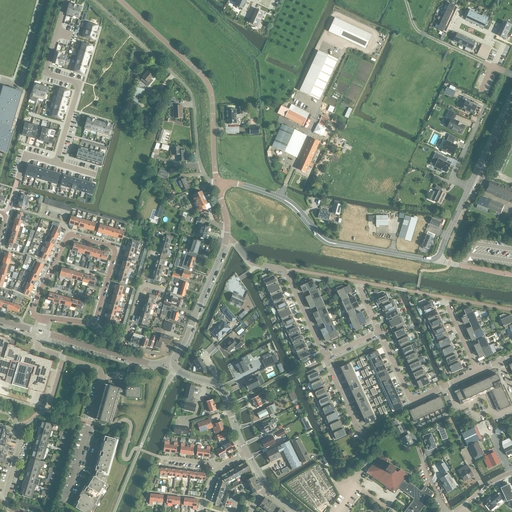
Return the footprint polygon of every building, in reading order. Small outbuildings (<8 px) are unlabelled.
[(238,0),(236,0),(234,5),(242,9),(244,6),(245,4),(245,3),(238,0)] [(449,3),(446,10),(455,14),(458,7),(449,3)] [(70,4),(67,14),(73,16),(76,5),(70,4)] [(76,5),(73,16),(79,18),(82,7),(76,5)] [(255,9),(252,16),(261,20),(264,13),(255,9)] [(470,9),(465,20),(466,20),(465,20),(468,22),(468,21),(471,22),(475,13),(476,13),(476,12),(470,9)] [(446,10),(443,16),(452,20),(455,14),(446,10)] [(475,13),(471,22),(477,25),(481,16),(476,13),(475,13)] [(481,16),(477,25),(478,26),(483,28),(488,18),(482,15),(481,16)] [(252,16),(249,23),(258,27),(261,20),(252,16)] [(443,16),(440,22),(450,26),(452,20),(443,16)] [(371,35),(335,18),(328,32),(365,49),(371,35)] [(503,21),(500,28),(509,32),(511,25),(503,21)] [(86,22),(84,30),(86,30),(96,33),(97,31),(98,26),(86,22)] [(440,22),(437,29),(446,33),(450,26),(440,22)] [(500,28),(496,35),(505,39),(509,32),(500,28)] [(86,30),(84,37),(94,40),(96,35),(96,33),(86,30)] [(457,33),(453,41),(459,44),(463,36),(457,33)] [(463,36),(459,44),(465,47),(469,39),(463,36)] [(469,39),(465,47),(472,50),(475,42),(469,39)] [(80,42),(78,50),(90,53),(91,52),(92,46),(80,42)] [(56,50),(52,63),(58,64),(61,54),(62,52),(56,50)] [(78,50),(76,57),(88,60),(90,55),(90,53),(78,50)] [(337,60),(318,51),(299,91),(319,100),(337,60)] [(61,54),(58,64),(63,66),(64,64),(65,61),(66,58),(66,56),(61,54)] [(76,57),(74,64),(86,67),(87,66),(88,60),(76,57)] [(74,64),(71,71),(84,75),(86,69),(86,67),(74,64)] [(148,72),(143,78),(141,80),(148,86),(153,81),(151,79),(153,76),(148,72)] [(36,84),(32,97),(38,98),(42,86),(36,84)] [(11,130),(23,92),(3,86),(0,96),(0,150),(7,153),(14,131),(11,130)] [(42,86),(38,98),(44,100),(48,88),(42,86)] [(57,87),(55,95),(58,95),(68,98),(69,96),(68,96),(70,91),(57,87)] [(446,87),(444,92),(453,97),(455,91),(446,87)] [(140,104),(144,92),(135,90),(131,102),(140,104)] [(58,95),(56,102),(66,105),(67,100),(68,100),(68,98),(58,95)] [(464,97),(461,103),(464,104),(462,108),(465,110),(465,111),(468,113),(469,112),(473,113),(474,110),(475,110),(476,107),(476,106),(469,103),(470,100),(464,97)] [(54,109),(53,109),(64,112),(65,111),(64,110),(66,105),(56,102),(54,109)] [(170,106),(173,106),(174,118),(182,118),(182,116),(183,116),(183,114),(182,113),(182,106),(176,106),(176,102),(170,103),(170,106)] [(281,105),(277,113),(285,117),(288,110),(289,109),(281,105)] [(289,109),(288,110),(285,117),(303,126),(309,114),(291,105),(289,109)] [(227,124),(236,124),(236,123),(237,123),(237,118),(236,118),(236,115),(242,114),(242,108),(242,107),(237,108),(237,109),(236,109),(226,110),(227,110),(227,120),(226,120),(227,123),(227,124)] [(51,108),(49,116),(62,119),(63,114),(64,112),(53,109),(54,109),(51,108)] [(454,120),(449,118),(452,112),(449,111),(445,118),(450,120),(447,127),(461,134),(465,127),(460,125),(461,123),(457,121),(456,123),(453,121),(454,120)] [(88,118),(84,131),(91,133),(91,130),(94,120),(91,119),(88,118)] [(94,120),(91,130),(97,132),(100,122),(94,120)] [(22,125),(21,128),(23,129),(24,129),(30,131),(30,130),(32,124),(31,124),(25,122),(24,126),(22,125)] [(97,132),(96,134),(103,136),(106,123),(100,122),(97,132)] [(106,123),(103,136),(109,138),(113,125),(110,124),(106,123)] [(32,124),(30,130),(36,132),(37,132),(39,133),(39,131),(40,130),(37,129),(38,126),(31,124),(32,124)] [(318,124),(314,132),(322,136),(326,128),(318,124)] [(306,136),(282,125),(272,146),(296,158),(306,136)] [(21,128),(20,131),(23,132),(22,135),(28,137),(30,131),(24,129),(23,129),(21,128)] [(39,133),(41,134),(48,136),(47,136),(49,130),(43,128),(42,131),(39,131),(39,133)] [(49,130),(47,136),(48,136),(54,137),(54,138),(56,138),(57,135),(55,135),(56,131),(49,129),(49,130)] [(30,131),(28,137),(35,139),(36,135),(38,136),(38,133),(39,133),(37,132),(36,132),(30,130),(30,131)] [(38,136),(40,137),(39,141),(46,143),(46,142),(48,136),(41,134),(39,133),(38,133),(38,136)] [(445,153),(446,151),(454,154),(457,146),(453,144),(456,138),(449,135),(446,141),(445,141),(441,149),(442,149),(441,151),(445,153)] [(48,136),(46,142),(52,144),(53,141),(55,141),(56,138),(54,138),(54,137),(48,136)] [(309,166),(312,167),(313,164),(310,163),(319,142),(311,138),(297,169),(305,173),(309,166)] [(79,147),(76,159),(81,160),(84,149),(79,147)] [(185,151),(179,151),(178,150),(180,150),(180,147),(172,148),(173,155),(177,155),(178,161),(185,161),(185,160),(186,160),(186,158),(186,157),(185,157),(185,151)] [(84,149),(81,160),(86,162),(89,150),(84,149)] [(89,150),(86,162),(91,163),(94,152),(89,150)] [(94,152),(91,163),(96,164),(99,153),(94,152)] [(99,153),(96,164),(101,166),(104,154),(99,153)] [(447,159),(435,153),(432,160),(436,162),(434,167),(437,168),(436,170),(441,172),(442,170),(447,173),(450,165),(445,162),(446,162),(445,161),(446,159),(447,159)] [(28,165),(25,175),(31,177),(34,166),(35,167),(36,165),(33,164),(33,166),(28,165)] [(34,166),(31,177),(36,178),(39,168),(35,167),(34,166)] [(36,178),(35,180),(40,182),(44,169),(45,170),(46,168),(44,167),(43,169),(39,168),(36,178)] [(44,169),(40,182),(46,184),(47,181),(46,181),(49,171),(45,170),(44,169)] [(49,171),(46,181),(47,181),(51,183),(52,183),(55,172),(56,173),(56,171),(54,170),(53,172),(49,171)] [(51,183),(51,185),(56,187),(60,174),(56,173),(55,172),(52,183),(51,183)] [(64,175),(61,186),(60,188),(66,189),(66,187),(69,177),(70,177),(71,175),(69,174),(68,176),(64,175)] [(69,177),(66,187),(71,189),(74,178),(70,177),(69,177)] [(74,178),(71,189),(77,190),(80,180),(81,180),(81,178),(79,177),(78,179),(74,178)] [(189,188),(185,178),(183,179),(182,178),(180,177),(173,180),(176,187),(178,186),(179,188),(180,188),(181,188),(182,192),(189,188)] [(80,180),(77,190),(82,192),(85,181),(81,180),(80,180)] [(85,181),(82,192),(87,193),(90,183),(91,183),(92,181),(89,180),(89,183),(85,181)] [(511,189),(491,182),(487,192),(511,202),(511,189)] [(90,183),(87,193),(92,195),(95,184),(91,183),(90,183)] [(441,204),(446,194),(441,191),(442,188),(436,185),(435,189),(438,190),(433,201),(441,204)] [(194,199),(195,202),(204,198),(201,192),(194,195),(195,198),(194,199)] [(20,194),(19,200),(28,203),(29,200),(26,199),(27,196),(20,194)] [(487,204),(489,199),(481,196),(478,204),(488,208),(489,204),(487,204)] [(207,204),(204,198),(195,202),(196,204),(198,203),(200,207),(197,208),(198,212),(206,208),(204,205),(207,204)] [(504,205),(489,199),(487,204),(489,204),(488,208),(496,211),(500,213),(501,213),(504,205)] [(28,203),(19,200),(17,206),(20,206),(19,208),(24,210),(24,207),(25,204),(27,205),(28,203)] [(335,200),(331,213),(339,215),(342,202),(335,200)] [(330,213),(320,210),(318,218),(328,221),(330,213)] [(21,212),(20,214),(17,213),(15,219),(25,222),(26,216),(27,216),(28,216),(28,215),(21,212)] [(388,225),(388,216),(376,216),(376,226),(388,225)] [(405,216),(398,238),(411,241),(417,219),(405,216)] [(432,218),(429,224),(439,228),(441,222),(432,218)] [(53,225),(50,230),(59,235),(61,229),(58,228),(60,224),(53,222),(52,225),(53,225)] [(23,227),(20,227),(14,225),(12,230),(21,233),(23,227)] [(198,237),(201,237),(200,238),(204,239),(204,238),(206,239),(207,234),(208,231),(208,232),(209,227),(201,225),(198,237)] [(21,233),(12,230),(10,236),(17,238),(20,239),(21,233)] [(56,240),(59,235),(50,230),(49,232),(50,233),(48,236),(56,240)] [(162,240),(161,242),(170,245),(171,240),(173,240),(173,237),(167,235),(166,238),(162,237),(161,240),(162,240)] [(429,250),(435,238),(428,235),(422,246),(429,250)] [(17,238),(10,236),(9,241),(15,243),(18,244),(19,242),(16,241),(17,238)] [(56,240),(48,236),(45,241),(48,242),(54,245),(56,240)] [(197,253),(199,248),(201,242),(193,239),(191,246),(190,245),(189,248),(191,248),(189,253),(192,254),(192,252),(197,253)] [(129,241),(127,246),(137,249),(138,248),(135,247),(136,245),(139,245),(140,243),(132,240),(132,242),(129,241)] [(15,243),(9,241),(7,247),(8,247),(8,249),(16,252),(18,244),(15,243)] [(51,250),(54,245),(48,242),(45,247),(51,250)] [(77,255),(78,252),(80,245),(74,243),(72,251),(76,252),(75,255),(77,255)] [(49,256),(51,250),(45,247),(43,246),(40,251),(43,252),(49,256)] [(168,250),(159,247),(158,250),(159,250),(158,253),(161,254),(161,256),(167,258),(168,255),(167,255),(168,250)] [(46,261),(49,256),(43,252),(40,251),(38,257),(46,261)] [(6,252),(4,258),(11,259),(13,260),(14,258),(11,257),(12,254),(6,252)] [(109,253),(103,252),(101,259),(106,261),(109,253)] [(194,263),(196,258),(191,257),(192,254),(189,253),(187,252),(184,260),(188,262),(194,263)] [(166,261),(167,258),(161,256),(160,259),(157,258),(156,261),(155,260),(154,263),(164,266),(165,261),(166,261)] [(41,271),(44,265),(38,262),(36,265),(34,264),(33,266),(41,271)] [(12,266),(9,265),(3,263),(1,269),(7,271),(10,271),(12,266)] [(41,271),(33,266),(30,271),(39,276),(41,271)] [(66,277),(68,270),(62,268),(59,278),(65,279),(66,277)] [(189,279),(191,273),(180,269),(179,274),(182,274),(182,273),(183,274),(182,277),(189,279)] [(36,281),(39,276),(30,271),(27,277),(36,281)] [(159,281),(161,276),(151,274),(151,277),(151,279),(154,280),(153,283),(160,285),(160,282),(159,281)] [(267,289),(278,284),(276,280),(275,280),(273,276),(269,278),(268,275),(266,275),(262,276),(264,280),(263,280),(266,286),(267,286),(268,288),(266,288),(267,289)] [(94,285),(96,278),(91,276),(88,284),(88,285),(90,286),(91,284),(94,285)] [(34,286),(36,281),(27,277),(25,282),(34,286)] [(309,290),(310,292),(317,289),(313,281),(312,281),(311,279),(309,279),(304,281),(306,284),(301,287),(303,292),(309,290)] [(186,290),(188,283),(180,281),(179,288),(186,290)] [(31,291),(34,286),(25,282),(22,287),(31,291)] [(278,284),(267,289),(270,294),(272,296),(271,297),(282,292),(280,288),(279,288),(277,284),(278,284)] [(116,285),(115,290),(125,293),(127,288),(116,285)] [(338,297),(340,300),(347,296),(346,294),(351,291),(349,286),(344,288),(342,286),(341,286),(336,288),(338,291),(337,291),(339,296),(338,297)] [(28,297),(31,291),(22,287),(21,290),(24,291),(22,294),(28,297)] [(184,297),(186,290),(179,288),(177,294),(184,297)] [(321,297),(317,289),(310,292),(311,295),(306,297),(308,303),(321,297)] [(282,292),(271,297),(274,302),(275,305),(273,306),(286,300),(284,296),(283,296),(281,293),(282,292)] [(376,303),(378,307),(394,300),(393,300),(389,302),(387,300),(388,299),(385,294),(384,294),(384,292),(381,292),(378,293),(379,297),(376,298),(378,302),(376,303)] [(53,302),(56,294),(50,293),(49,295),(47,294),(46,300),(51,301),(50,304),(53,305),(53,302)] [(145,300),(144,302),(153,304),(154,299),(155,299),(156,296),(150,294),(149,297),(145,296),(144,299),(145,300)] [(230,301),(241,306),(244,299),(233,294),(230,301)] [(181,308),(183,300),(179,299),(179,297),(171,295),(169,300),(171,300),(171,303),(177,304),(176,306),(181,308)] [(348,299),(347,296),(340,300),(343,308),(356,302),(354,297),(348,299)] [(325,305),(321,297),(308,303),(311,309),(316,306),(317,309),(325,305)] [(70,307),(73,299),(67,298),(65,305),(64,308),(66,309),(67,306),(70,307)] [(286,300),(273,306),(277,314),(289,308),(287,304),(286,305),(285,301),(286,300)] [(384,314),(397,308),(394,300),(378,307),(382,306),(384,310),(383,310),(384,314)] [(419,306),(423,315),(436,309),(434,305),(433,305),(431,301),(427,303),(426,300),(423,300),(418,302),(420,306),(419,306)] [(13,311),(15,303),(16,301),(13,301),(12,303),(9,303),(7,309),(13,311)] [(84,303),(78,301),(76,309),(76,308),(75,311),(77,312),(78,309),(82,310),(84,303)] [(359,307),(356,302),(343,308),(347,316),(354,312),(353,310),(359,307)] [(250,304),(246,308),(250,313),(254,308),(250,304)] [(328,314),(325,305),(317,309),(318,311),(313,314),(316,320),(328,314)] [(290,309),(289,308),(277,314),(280,322),(293,317),(291,312),(290,313),(288,309),(290,309)] [(397,309),(397,308),(384,314),(385,314),(386,314),(387,318),(386,318),(388,322),(401,317),(401,316),(398,317),(397,315),(398,315),(395,309),(397,309)] [(470,324),(478,321),(481,319),(480,316),(477,318),(474,313),(473,313),(470,308),(469,308),(464,310),(467,316),(461,318),(464,324),(469,322),(470,324)] [(177,321),(179,314),(177,313),(178,311),(173,309),(170,319),(177,321)] [(223,312),(232,322),(236,318),(227,309),(223,312)] [(436,309),(423,315),(425,314),(427,319),(428,319),(429,322),(427,323),(440,317),(438,313),(437,313),(435,310),(436,309)] [(356,315),(354,312),(347,316),(348,319),(349,318),(352,323),(363,318),(361,312),(356,315)] [(329,314),(328,314),(316,320),(318,325),(323,323),(325,325),(332,322),(331,319),(330,319),(327,314),(329,314)] [(505,326),(506,329),(511,325),(511,317),(511,316),(507,318),(506,315),(504,315),(500,316),(502,320),(501,320),(504,326),(505,326)] [(148,320),(139,317),(138,320),(139,320),(138,323),(141,324),(140,326),(147,328),(148,325),(147,325),(148,320)] [(293,317),(280,322),(280,323),(282,322),(285,327),(286,329),(284,330),(284,331),(297,325),(295,320),(294,321),(292,317),(293,317)] [(392,331),(405,325),(401,317),(388,322),(388,323),(389,322),(391,326),(390,326),(392,331)] [(440,317),(427,323),(431,331),(443,325),(441,321),(440,321),(439,318),(440,317)] [(366,323),(363,318),(352,323),(354,328),(353,328),(354,332),(362,328),(361,325),(366,323)] [(117,322),(114,321),(106,319),(105,324),(109,325),(109,327),(112,328),(113,323),(114,324),(116,324),(117,322)] [(218,327),(212,333),(218,339),(230,328),(224,322),(223,321),(217,326),(218,327)] [(469,335),(482,329),(478,321),(470,324),(472,327),(466,329),(469,335)] [(173,333),(175,325),(165,322),(163,330),(173,333)] [(334,325),(332,322),(325,325),(326,328),(320,330),(323,336),(335,330),(333,325),(334,325)] [(297,325),(284,331),(288,339),(301,333),(299,329),(298,329),(296,325),(297,325)] [(405,325),(392,331),(394,335),(395,334),(397,338),(396,339),(407,334),(404,328),(402,326),(405,325)] [(443,325),(431,331),(435,340),(447,334),(445,329),(444,330),(442,326),(443,325)] [(240,326),(235,331),(239,335),(244,330),(240,326)] [(478,341),(486,337),(484,334),(483,335),(481,330),(482,329),(469,335),(471,341),(477,338),(478,341)] [(337,336),(335,330),(323,336),(326,342),(331,339),(332,342),(340,338),(338,335),(337,336)] [(143,339),(143,336),(134,333),(133,336),(132,336),(130,343),(138,345),(140,338),(143,339)] [(301,333),(288,339),(292,347),(304,341),(302,337),(301,337),(300,334),(301,333)] [(407,334),(396,339),(398,343),(399,342),(400,346),(399,347),(410,342),(408,336),(407,337),(406,334),(407,334)] [(450,339),(447,334),(435,340),(436,344),(438,343),(441,348),(451,343),(450,343),(449,339),(450,339)] [(0,375),(3,377),(3,379),(6,380),(5,382),(12,384),(12,385),(28,389),(33,390),(33,389),(37,391),(44,393),(51,369),(52,369),(54,361),(29,354),(30,352),(23,350),(23,349),(16,347),(16,346),(9,343),(9,342),(7,341),(8,338),(0,335),(0,351),(1,352),(0,354),(0,375)] [(170,345),(172,338),(161,335),(160,339),(158,339),(155,347),(161,349),(162,343),(170,345)] [(476,351),(489,345),(488,346),(486,341),(487,340),(486,337),(478,341),(479,343),(474,346),(476,351)] [(224,346),(230,352),(236,346),(238,348),(243,344),(239,339),(236,342),(232,338),(224,346)] [(154,342),(155,340),(153,339),(152,341),(144,339),(141,346),(146,348),(146,346),(152,348),(154,342)] [(304,341),(292,347),(294,346),(296,352),(297,351),(298,354),(297,354),(308,349),(306,345),(305,346),(303,342),(304,341)] [(410,342),(399,347),(401,351),(402,351),(404,354),(403,355),(414,350),(412,345),(411,345),(410,342)] [(453,347),(451,343),(441,348),(442,350),(442,351),(444,356),(455,351),(454,351),(452,348),(453,347)] [(493,354),(489,345),(476,351),(479,357),(484,355),(486,357),(493,354)] [(308,349),(297,354),(300,360),(302,362),(312,358),(310,353),(309,354),(307,350),(308,349)] [(414,350),(403,355),(405,359),(406,359),(408,363),(407,363),(418,358),(415,353),(414,351),(414,350)] [(367,355),(369,360),(379,356),(377,351),(367,355)] [(457,355),(455,351),(444,356),(445,356),(446,359),(448,364),(446,365),(459,359),(458,360),(456,356),(457,355)] [(273,355),(258,363),(261,368),(276,361),(273,355)] [(381,360),(379,356),(369,360),(371,365),(381,360)] [(206,371),(206,369),(199,358),(194,361),(197,366),(196,372),(206,373),(207,373),(207,372),(206,371)] [(418,359),(418,358),(407,363),(409,368),(410,367),(412,371),(411,371),(423,366),(423,365),(421,366),(419,361),(418,361),(417,359),(418,359)] [(461,364),(459,359),(446,365),(450,374),(462,368),(460,364),(461,364)] [(383,365),(381,360),(371,365),(373,370),(383,365)] [(237,364),(238,366),(237,367),(240,374),(249,370),(246,365),(245,365),(244,364),(245,364),(243,361),(237,364)] [(343,372),(353,368),(351,363),(341,367),(343,372)] [(385,370),(383,365),(373,370),(375,374),(385,370)] [(425,369),(423,366),(411,371),(413,376),(414,375),(415,379),(414,380),(427,374),(425,374),(423,370),(425,369)] [(307,377),(310,382),(321,377),(321,376),(319,377),(318,373),(319,373),(317,368),(304,374),(306,378),(307,377)] [(345,377),(355,372),(353,368),(343,372),(345,377)] [(388,374),(385,370),(375,374),(378,379),(388,374)] [(347,382),(357,377),(355,372),(345,377),(347,382)] [(390,379),(388,374),(378,379),(380,384),(390,379)] [(429,377),(427,374),(414,380),(416,384),(417,383),(419,388),(429,383),(427,378),(429,377)] [(510,405),(509,401),(507,402),(506,400),(507,399),(501,385),(501,386),(499,381),(500,381),(500,380),(499,381),(496,375),(497,374),(488,378),(487,377),(483,378),(484,380),(478,383),(478,381),(470,384),(471,386),(466,388),(465,387),(458,390),(458,392),(455,393),(460,404),(489,391),(498,411),(510,405)] [(244,383),(248,391),(260,385),(256,377),(244,383)] [(323,381),(321,377),(310,382),(311,384),(313,390),(311,390),(312,391),(324,385),(323,385),(322,381),(323,381)] [(349,386),(359,382),(357,377),(347,382),(349,386)] [(392,384),(390,379),(380,384),(382,388),(392,384)] [(351,391),(361,386),(359,382),(349,386),(351,391)] [(95,419),(106,422),(108,423),(111,424),(117,404),(118,400),(119,397),(120,393),(121,390),(121,389),(105,384),(105,385),(106,385),(97,419),(95,419)] [(186,398),(185,403),(190,404),(192,400),(195,386),(187,384),(184,398),(186,398)] [(394,388),(392,384),(382,388),(384,393),(394,388)] [(326,389),(324,385),(312,391),(315,399),(328,393),(327,393),(325,390),(326,389)] [(354,395),(364,391),(361,386),(351,391),(354,395)] [(141,387),(126,387),(126,397),(138,398),(138,397),(140,397),(140,393),(141,387)] [(396,393),(394,388),(384,393),(386,397),(396,393)] [(294,391),(289,394),(292,401),(297,398),(294,391)] [(356,400),(366,396),(364,391),(354,395),(356,400)] [(330,397),(328,393),(315,399),(319,407),(332,401),(331,402),(329,398),(330,397)] [(398,397),(396,393),(386,397),(388,402),(398,397)] [(266,402),(269,401),(267,395),(259,399),(258,397),(252,400),(256,408),(266,403),(266,402)] [(358,405),(368,400),(366,396),(356,400),(358,405)] [(440,396),(433,400),(409,411),(414,422),(445,407),(440,396)] [(400,402),(398,397),(388,402),(390,407),(400,402)] [(215,403),(213,400),(206,402),(205,403),(205,405),(207,404),(207,406),(206,407),(207,409),(208,409),(209,412),(217,410),(215,406),(216,406),(215,403)] [(360,409),(370,405),(368,400),(358,405),(360,409)] [(334,405),(332,401),(319,407),(323,415),(336,409),(334,410),(333,406),(334,405)] [(403,407),(400,402),(390,407),(393,412),(403,407)] [(196,405),(190,404),(185,403),(183,410),(195,412),(196,405)] [(362,414),(372,409),(370,405),(360,409),(362,414)] [(260,418),(269,414),(270,414),(274,412),(271,406),(257,413),(260,418)] [(338,414),(336,409),(323,415),(327,423),(339,418),(339,417),(338,418),(336,414),(338,414)] [(364,419),(374,414),(372,409),(362,414),(364,419)] [(376,419),(374,414),(364,419),(366,423),(376,419)] [(262,425),(260,426),(262,431),(262,432),(263,433),(264,434),(267,432),(269,435),(276,431),(272,424),(276,422),(274,418),(270,420),(271,422),(263,426),(262,425)] [(341,422),(339,418),(327,423),(327,424),(329,423),(330,425),(332,431),(330,431),(330,432),(343,426),(342,426),(340,422),(341,422)] [(218,432),(224,430),(221,422),(212,425),(210,419),(196,424),(197,425),(198,424),(200,432),(212,428),(213,431),(213,432),(214,432),(214,433),(218,432)] [(40,424),(39,427),(51,431),(50,430),(53,423),(54,423),(47,421),(47,423),(42,422),(41,425),(40,425),(41,425),(40,424)] [(0,433),(12,437),(12,435),(8,434),(9,431),(5,430),(6,427),(0,424),(0,433)] [(495,429),(495,434),(501,434),(501,429),(506,427),(505,424),(495,429)] [(394,428),(396,430),(398,435),(404,432),(400,425),(399,425),(394,428)] [(188,428),(181,427),(174,426),(173,433),(187,435),(188,428)] [(345,430),(343,426),(330,432),(334,440),(346,435),(344,431),(345,430)] [(51,431),(39,427),(39,428),(40,428),(40,431),(39,430),(38,433),(50,436),(48,436),(51,431)] [(473,428),(462,433),(467,445),(479,439),(473,428)] [(283,429),(276,433),(278,437),(285,434),(283,429)] [(444,429),(439,431),(442,440),(447,438),(444,429)] [(227,432),(221,434),(215,436),(216,441),(228,437),(227,432)] [(11,439),(12,437),(0,433),(0,439),(6,441),(7,438),(11,439)] [(50,436),(38,433),(38,434),(38,433),(39,434),(38,437),(37,436),(36,439),(48,442),(47,442),(49,437),(50,437),(50,436)] [(408,434),(401,438),(406,447),(413,443),(408,434)] [(431,434),(423,437),(428,450),(436,447),(431,434)] [(117,440),(115,439),(105,436),(95,471),(97,471),(95,477),(92,475),(93,476),(90,481),(89,480),(85,486),(87,486),(84,491),(83,490),(79,496),(81,497),(78,501),(77,500),(73,506),(83,511),(90,511),(92,510),(93,511),(97,505),(95,504),(98,500),(99,501),(103,495),(101,494),(104,490),(105,491),(109,485),(102,481),(103,478),(105,478),(106,476),(103,475),(104,473),(107,474),(117,440)] [(272,436),(262,441),(265,448),(276,443),(272,436)] [(5,444),(6,441),(0,439),(0,445),(9,447),(9,445),(5,444)] [(48,442),(36,439),(37,439),(36,442),(35,442),(36,442),(35,442),(34,445),(46,448),(45,448),(48,442)] [(293,443),(302,463),(309,459),(299,440),(293,443)] [(281,445),(266,452),(271,462),(281,457),(279,452),(283,450),(292,470),(301,465),(289,441),(280,445),(281,445)] [(511,441),(502,446),(503,449),(507,456),(511,453),(511,441)] [(236,449),(232,442),(222,447),(227,455),(229,454),(236,449)] [(468,446),(474,457),(482,453),(476,442),(468,446)] [(46,448),(34,445),(35,445),(35,448),(34,448),(33,450),(45,454),(43,453),(46,448)] [(222,457),(227,455),(222,447),(216,451),(220,458),(222,457)] [(45,454),(33,450),(33,451),(34,451),(33,454),(32,454),(32,453),(31,457),(31,456),(43,460),(43,459),(42,459),(44,454),(45,454)] [(494,452),(487,456),(492,466),(499,463),(494,452)] [(419,511),(423,506),(434,492),(424,486),(421,491),(409,482),(408,484),(403,480),(408,475),(400,470),(397,472),(394,470),(396,468),(389,463),(388,465),(385,463),(387,460),(379,454),(366,473),(372,477),(371,479),(373,481),(374,479),(385,487),(384,489),(386,490),(387,488),(394,493),(398,487),(403,490),(402,491),(413,499),(403,511),(419,511)] [(30,461),(29,464),(44,468),(42,468),(45,463),(32,459),(31,462),(30,462),(30,461)] [(245,462),(240,465),(245,472),(250,470),(245,462)] [(448,492),(452,490),(453,490),(452,489),(456,487),(448,474),(446,472),(449,470),(444,463),(438,466),(443,474),(443,473),(445,476),(440,479),(443,483),(442,484),(445,488),(448,492)] [(44,468),(29,464),(29,465),(30,465),(29,468),(28,467),(27,470),(39,473),(38,473),(40,468),(43,469),(44,468)] [(245,472),(240,465),(235,468),(240,475),(245,472)] [(473,476),(468,468),(466,465),(458,470),(464,481),(473,476)] [(240,475),(235,468),(231,470),(235,478),(236,479),(238,478),(237,477),(240,475)] [(39,473),(27,470),(28,471),(27,473),(26,473),(25,476),(40,480),(36,479),(39,473),(39,474),(39,473)] [(235,478),(231,470),(226,473),(231,480),(235,478)] [(231,480),(226,473),(221,476),(222,476),(226,483),(228,482),(231,480)] [(40,480),(25,476),(26,476),(26,479),(25,479),(24,481),(39,486),(37,485),(40,480)] [(226,483),(222,476),(219,478),(218,481),(218,480),(216,486),(225,489),(226,487),(225,486),(226,483)] [(254,476),(246,481),(250,487),(258,482),(254,476)] [(39,486),(24,481),(24,482),(25,482),(24,485),(23,485),(23,484),(22,487),(34,491),(34,490),(33,490),(35,485),(38,486),(39,486)] [(261,489),(258,482),(250,487),(253,493),(249,495),(250,498),(258,494),(256,491),(261,489)] [(501,491),(499,493),(502,497),(503,497),(504,497),(506,502),(511,499),(511,491),(510,486),(509,485),(508,484),(501,487),(500,489),(501,490),(501,491)] [(34,491),(22,487),(22,488),(23,488),(22,491),(21,490),(20,493),(21,494),(21,493),(23,494),(22,496),(26,497),(30,498),(34,491)] [(490,497),(483,502),(490,510),(496,505),(495,504),(501,499),(496,493),(491,498),(490,497)] [(220,499),(212,496),(210,501),(219,504),(220,499)] [(276,506),(265,498),(260,505),(268,511),(284,511),(280,509),(278,511),(275,508),(276,506)]
